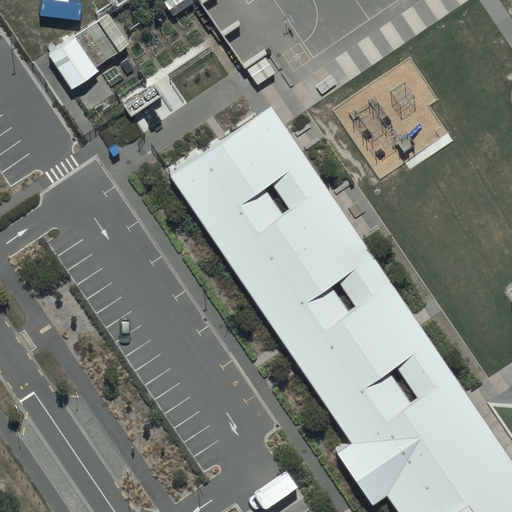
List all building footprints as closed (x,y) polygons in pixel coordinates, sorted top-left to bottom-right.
[(82,3),(52,0),(41,0),(40,16),(80,20),(82,3)] [(195,2),(193,0),(167,0),(164,2),(172,13),(174,16),(195,2)] [(129,44),(108,13),(75,37),(76,38),(96,67),(129,44)] [(98,71),(76,38),(49,56),(71,89),(98,71)] [(277,72),(266,57),(247,70),(258,85),(277,72)] [(511,511),(511,451),(469,389),(270,100),(254,111),(224,132),(216,137),(166,171),(284,341),(401,511),(511,511)]
